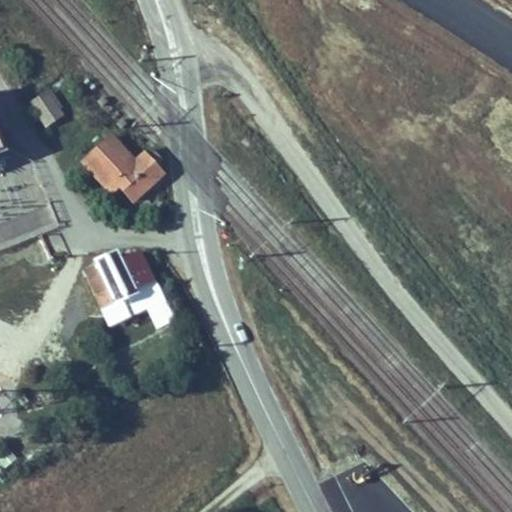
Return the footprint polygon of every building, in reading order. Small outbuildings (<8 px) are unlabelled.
[(50,88),(27,102),(42,128),(65,115),(50,88)] [(87,135),(77,143),(84,151),(94,143),(87,135)] [(89,163),(100,187),(108,180),(122,196),(152,169),(134,152),(127,160),(110,144),(89,163)] [(0,246),(56,232),(44,191),(25,196),(31,218),(0,226),(0,246)] [(101,301),(124,290),(122,286),(143,275),(130,248),(102,263),(98,255),(70,269),(81,290),(92,283),(101,301)] [(150,289),(143,275),(122,286),(124,290),(128,300),(150,289)]
